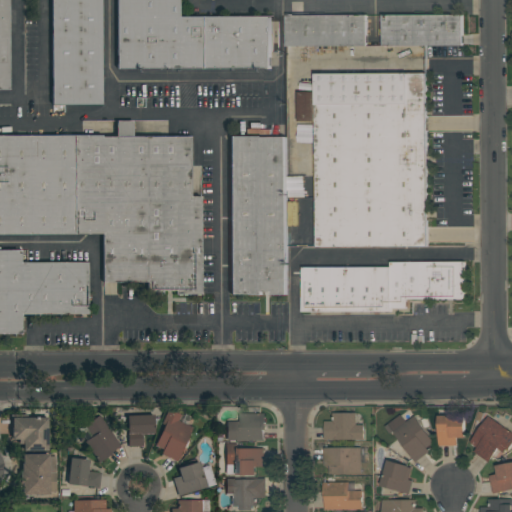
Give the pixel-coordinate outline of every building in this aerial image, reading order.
[(9,0),(10,90),(0,90),(0,0),(9,0)] [(101,0),(102,104),(53,105),(52,0),(101,0)] [(117,69),(117,0),(179,0),(179,17),(271,16),(271,68),(117,69)] [(367,14),(367,45),(287,46),(286,15),(367,14)] [(463,14),(463,45),(383,45),(383,14),(463,14)] [(428,247),(409,248),(409,246),(316,247),(316,121),(298,121),(298,92),(316,92),(315,73),(408,73),(408,72),(427,73),(428,247)] [(0,136),(102,136),(102,137),(117,137),(117,121),(133,121),(133,137),(191,136),(191,197),(201,196),(201,294),(176,294),(176,291),(163,291),(163,295),(148,295),(148,283),(103,283),(103,234),(0,234),(0,136)] [(231,137),(286,137),(286,223),(289,223),(289,228),(286,228),(287,294),(271,294),(271,291),(262,291),(262,294),(232,295),(231,137)] [(0,334),(0,250),(21,250),(22,263),(88,263),(88,314),(22,315),(22,334),(0,334)] [(391,267),(391,262),(465,261),(465,298),(406,298),(406,308),(391,308),(391,311),(302,311),(302,267),(391,267)] [(481,421),(476,419),(478,411),(484,413),(481,421)] [(187,440),(190,442),(187,449),(184,447),(177,462),(161,455),(163,450),(155,446),(165,425),(162,424),(167,412),(175,412),(181,415),(178,421),(193,428),(187,440)] [(333,421),(333,413),(357,412),(357,425),(364,424),(364,439),(336,439),(336,440),(325,440),(325,421),(333,421)] [(266,413),(266,429),(264,429),(264,440),(227,440),(227,422),(240,422),(240,413),(266,413)] [(434,442),(426,447),(430,452),(416,462),(393,431),(391,433),(386,426),(401,414),(406,422),(414,415),(434,442)] [(48,451),(23,451),(23,444),(19,444),(19,440),(12,440),(12,437),(11,437),(11,415),(27,415),(27,416),(45,416),(45,418),(48,418),(48,451)] [(121,446),(111,453),(112,454),(100,462),(86,441),(92,437),(84,426),(100,415),(121,446)] [(154,415),(154,418),(161,418),(157,431),(154,431),(154,434),(142,435),(143,447),(129,447),(127,416),(154,415)] [(466,415),(466,437),(458,437),(458,445),(439,445),(439,415),(466,415)] [(511,432),(511,444),(508,450),(507,449),(504,453),(498,449),(489,462),(474,452),(478,447),(470,442),(489,416),(511,432)] [(397,439),(405,450),(398,455),(390,444),(397,439)] [(226,444),(238,444),(238,448),(264,448),(264,466),(256,466),(257,475),(234,475),(234,465),(226,465),(226,444)] [(362,447),(362,474),(329,474),(329,465),(324,465),(324,447),(362,447)] [(49,454),(49,473),(56,473),(56,492),(49,493),(49,495),(21,495),(21,487),(18,487),(18,479),(21,479),(20,472),(22,472),(22,464),(23,464),(23,455),(49,454)] [(89,460),(88,472),(101,473),(99,489),(94,488),(94,487),(86,486),(85,487),(67,485),(67,484),(62,483),(62,471),(69,472),(70,458),(89,460)] [(178,497),(173,479),(180,476),(178,469),(184,467),(183,463),(196,459),(197,462),(199,462),(201,468),(210,465),(216,485),(178,497)] [(380,485),(374,485),(377,475),(383,477),(388,459),(409,466),(409,467),(413,468),(409,479),(413,481),(410,494),(380,485)] [(511,489),(494,493),(490,476),(498,474),(496,465),(511,462),(511,489)] [(236,479),(256,479),(256,478),(266,478),(266,497),(258,497),(258,506),(252,506),(252,510),(239,510),(239,506),(233,506),(233,494),(226,494),(226,479),(236,479)] [(325,498),(324,499),(323,482),(362,482),(362,490),(363,490),(363,509),(325,510),(325,498)] [(415,499),(416,508),(424,508),(424,511),(382,511),(382,500),(415,499)] [(481,511),(481,507),(489,507),(489,499),(511,499),(511,511),(481,511)] [(105,500),(106,509),(111,509),(111,511),(73,511),(73,501),(105,500)] [(171,511),(171,509),(178,509),(177,501),(202,501),(202,511),(171,511)]
